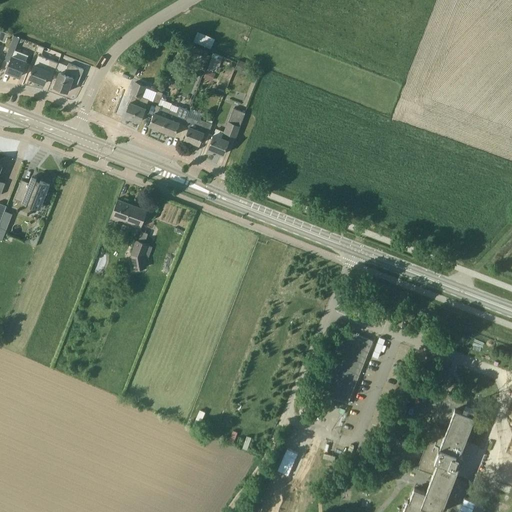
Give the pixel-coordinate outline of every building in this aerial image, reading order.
[(26,61),(13,56),(20,38),(14,35),(14,36),(10,46),(9,48),(4,60),(10,62),(6,71),(20,77),(26,61)] [(44,47),(38,45),(36,51),(42,53),(44,47)] [(54,73),(59,63),(46,58),(38,55),(34,65),(29,78),(44,84),(49,71),(54,73)] [(239,60),(238,61),(235,69),(242,72),(245,70),(248,65),(248,64),(239,60)] [(72,82),(78,84),(84,69),(69,63),(65,74),(60,72),(54,87),(67,92),(72,82)] [(212,81),(215,74),(207,70),(204,78),(212,81)] [(131,93),(133,94),(130,102),(125,116),(140,122),(149,99),(142,97),(146,86),(135,82),(131,93)] [(157,91),(154,100),(159,102),(163,93),(157,91)] [(172,107),(173,103),(162,99),(160,104),(172,107)] [(150,125),(162,130),(170,110),(157,105),(155,113),(154,113),(150,125)] [(177,113),(170,110),(162,130),(175,135),(180,122),(185,124),(185,122),(188,116),(190,111),(179,107),(177,113)] [(228,122),(224,132),(231,135),(236,137),(240,126),(246,113),(234,108),(228,122)] [(221,111),(222,110),(219,109),(216,121),(223,123),(226,113),(221,111)] [(188,116),(185,122),(190,124),(185,139),(199,145),(204,133),(208,134),(212,124),(201,119),(200,121),(188,116)] [(229,141),(231,135),(224,132),(222,138),(214,135),(208,148),(224,154),(229,141)] [(15,198),(22,201),(33,205),(40,208),(43,200),(46,201),(49,193),(47,192),(50,184),(32,177),(30,183),(22,180),(15,198)] [(122,219),(141,227),(148,210),(118,199),(108,224),(116,227),(117,225),(119,226),(122,219)] [(13,214),(5,211),(0,223),(0,227),(6,230),(13,214)] [(134,269),(145,267),(144,255),(148,244),(137,240),(132,254),(134,269)] [(373,324),(341,312),(314,383),(346,396),(373,324)] [(428,511),(429,509),(438,511),(441,511),(456,475),(464,456),(460,454),(475,416),(472,415),(474,410),(465,406),(469,398),(451,391),(446,404),(443,403),(423,455),(418,467),(421,469),(433,473),(426,492),(414,487),(409,500),(406,499),(401,511),(428,511)] [(405,397),(405,407),(418,407),(418,397),(405,397)] [(344,433),(344,408),(322,408),(322,427),(326,427),(326,425),(333,425),(333,433),(344,433)] [(244,435),(239,447),(247,449),(251,437),(244,435)]
